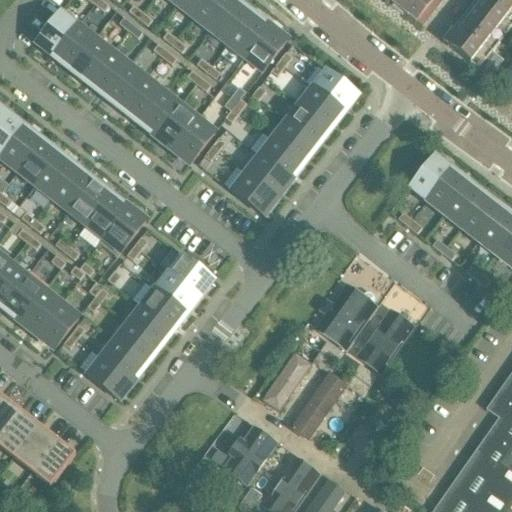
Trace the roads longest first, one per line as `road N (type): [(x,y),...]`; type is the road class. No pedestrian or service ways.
road 1 (residential): [(0,66),(265,274)]
road 2 (residential): [(191,371),(393,511)]
road 3 (residential): [(318,206),(474,329)]
road 4 (residential): [(124,455),(0,357)]
road 5 (residential): [(318,206),(409,89)]
road 6 (unclassified): [(409,89),(302,0)]
road 7 (unclassified): [(511,164),(409,89)]
road 8 (residential): [(191,371),(265,274)]
